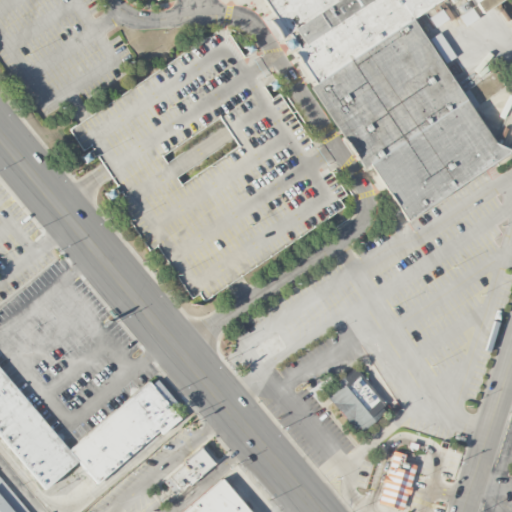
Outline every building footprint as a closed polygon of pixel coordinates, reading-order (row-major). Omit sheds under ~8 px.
[(441,0),(411,20),(502,155),(407,220),(369,163),(363,167),(310,88),(315,84),(293,51),(298,48),(288,33),(280,39),(268,21),(276,16),(265,0),(441,0)] [(223,27),(271,100),(280,94),(346,194),(338,199),(343,206),(203,298),(197,290),(189,295),(156,245),(149,250),(109,190),(116,186),(107,172),(95,155),(89,159),(69,129),(223,27)] [(322,390),(353,364),(389,407),(357,433),(322,390)] [(0,369),(67,449),(148,382),(175,414),(94,482),(77,461),(43,489),(0,438),(0,369)] [(214,463),(201,447),(161,479),(174,496),(214,463)] [(387,476),(394,452),(404,455),(401,462),(414,466),(409,483),(412,484),(408,495),(405,494),(401,509),(378,502),(383,483),(380,482),(382,475),(387,476)] [(249,511),(222,478),(180,511),(249,511)] [(0,511),(27,511),(17,500),(9,506),(0,494),(0,511)]
